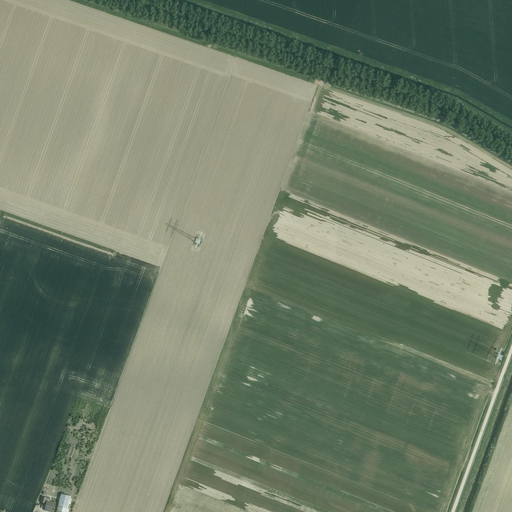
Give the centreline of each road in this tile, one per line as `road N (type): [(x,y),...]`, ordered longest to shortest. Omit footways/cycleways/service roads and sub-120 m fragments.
road 1 (track): [(511,158),(429,115),(96,0)]
road 2 (unclassified): [(452,511),(511,347)]
